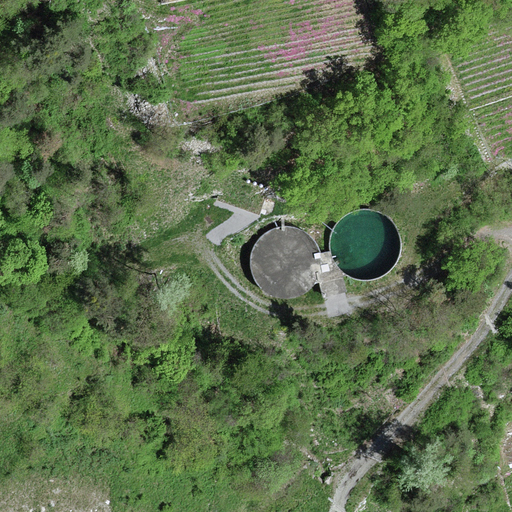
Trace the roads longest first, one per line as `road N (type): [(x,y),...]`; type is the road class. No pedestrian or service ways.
road 1 (track): [(511,229),(483,213),(458,222),(427,264),(389,292),(286,311),(256,303),(212,262),(211,246),(234,224)]
road 2 (track): [(337,511),(350,477),(460,353),(511,272)]
